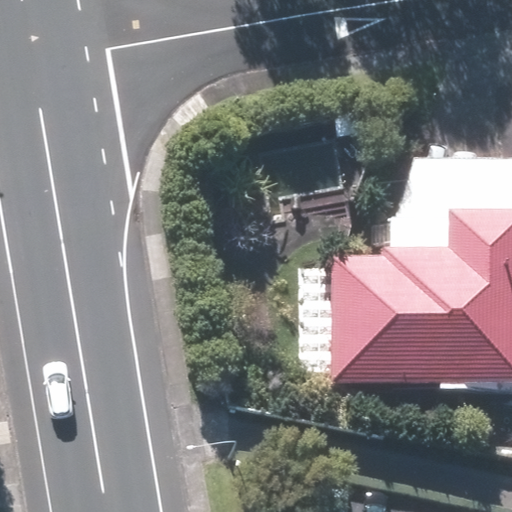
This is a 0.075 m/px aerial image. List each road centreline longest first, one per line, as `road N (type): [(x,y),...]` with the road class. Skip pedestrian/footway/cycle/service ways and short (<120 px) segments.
road 1 (primary): [(101,511),(26,64)]
road 2 (residential): [(26,64),(406,0)]
